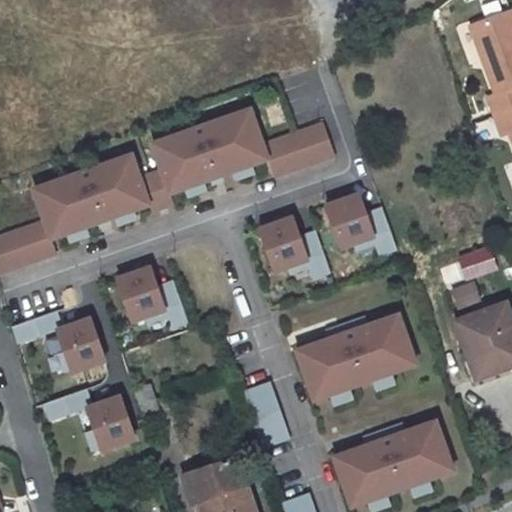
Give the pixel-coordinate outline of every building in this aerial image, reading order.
[(477,0),(481,15),(497,11),(493,0),(477,0)] [(511,13),(511,12),(472,27),(497,95),(489,98),(495,115),(511,109),(511,13)] [(167,191),(264,164),(249,109),(134,141),(137,153),(24,184),(35,222),(0,231),(0,271),(55,256),(50,237),(171,204),(167,191)] [(511,109),(495,115),(502,135),(510,132),(511,136),(511,109)] [(273,180),(333,156),(319,120),(259,144),(273,180)] [(316,204),(335,253),(369,240),(376,257),(395,250),(378,206),(363,212),(354,190),(316,204)] [(262,276),(287,271),(289,284),(325,277),(316,230),(295,235),(291,217),(252,224),(262,276)] [(148,265),(108,276),(122,326),(161,315),(165,330),(183,325),(170,280),(154,285),(148,265)] [(447,288),(452,308),(478,302),(473,282),(447,288)] [(511,317),(507,305),(457,323),(476,378),(511,365),(511,317)] [(55,312),(9,326),(15,345),(50,334),(63,376),(103,364),(88,316),(59,324),(55,312)] [(398,314),(287,345),(303,401),(414,370),(398,314)] [(268,381),(237,391),(256,449),(287,439),(268,381)] [(137,388),(147,424),(161,419),(150,384),(137,388)] [(47,421),(79,411),(93,455),(131,443),(115,394),(88,402),(84,391),(41,404),(47,421)] [(325,452),(342,509),(408,490),(410,498),(429,492),(425,481),(451,474),(434,419),(325,452)] [(196,503),(199,511),(255,511),(238,459),(193,474),(201,501),(196,503)] [(315,511),(309,492),(277,502),(279,511),(315,511)]
